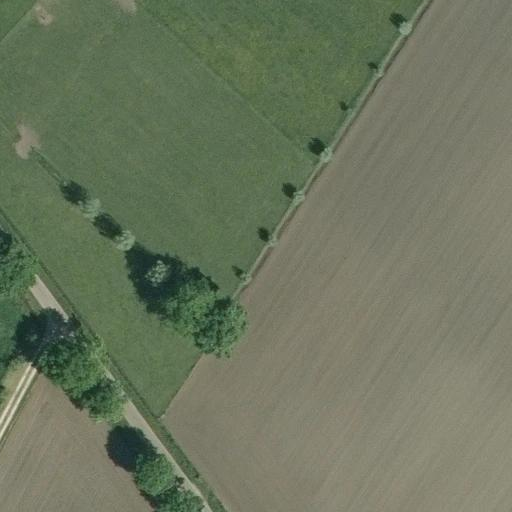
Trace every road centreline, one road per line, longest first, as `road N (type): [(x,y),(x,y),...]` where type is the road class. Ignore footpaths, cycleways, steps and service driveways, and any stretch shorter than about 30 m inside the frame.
road 1 (unclassified): [(206,511),(0,230)]
road 2 (unknown): [(61,313),(0,429)]
